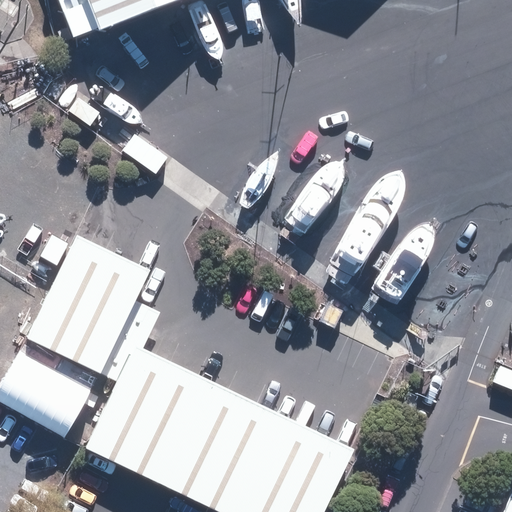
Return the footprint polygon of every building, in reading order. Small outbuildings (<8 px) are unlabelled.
[(60,0),(78,44),(194,0),(60,0)] [(127,354),(136,359),(157,315),(132,304),(145,276),(69,240),(23,340),(113,382),(127,354)] [(190,504),(234,404),(136,359),(127,354),(113,382),(80,453),(190,504)] [(511,368),(498,363),(489,385),(511,394),(511,368)] [(318,511),(345,456),(234,404),(190,504),(206,511),(318,511)] [(511,511),(511,481),(498,511),(511,511)]
